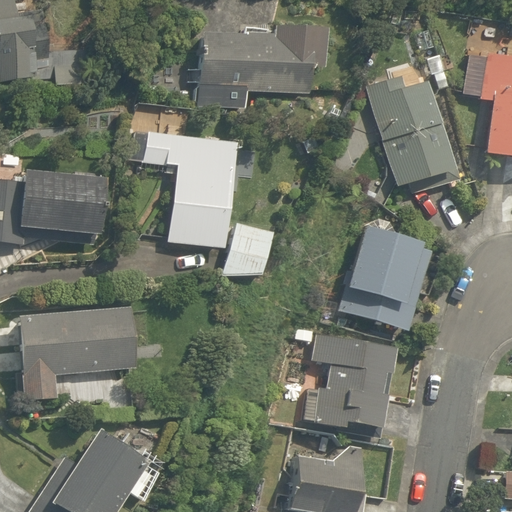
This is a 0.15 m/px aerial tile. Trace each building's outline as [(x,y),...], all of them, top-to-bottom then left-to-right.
[(5,0),(0,0),(0,81),(23,76),(5,0)] [(423,12),(392,5),(386,31),(417,38),(423,12)] [(259,30),(185,27),(181,109),(242,112),(243,94),(296,97),(298,69),(310,70),(312,24),(259,21),(259,30)] [(511,156),(511,53),(477,48),(467,97),(480,100),(470,147),(511,156)] [(421,70),(364,82),(385,185),(443,173),(421,70)] [(222,139),(129,129),(124,175),(140,176),(142,163),(165,166),(156,245),(215,251),(212,276),(260,281),(266,232),(213,226),(222,139)] [(93,171),(5,164),(4,177),(0,176),(0,245),(21,247),(23,226),(88,232),(93,171)] [(408,233),(355,221),(330,308),(394,326),(415,253),(403,249),(408,233)] [(115,302),(3,311),(10,395),(49,392),(48,374),(120,368),(115,302)] [(371,428),(386,344),(314,330),(298,421),(327,426),(328,420),(371,428)] [(149,474),(78,428),(24,511),(100,511),(115,489),(132,500),(149,474)] [(347,511),(353,449),(285,442),(278,511),(347,511)] [(511,469),(495,469),(494,498),(511,498),(511,469)]
